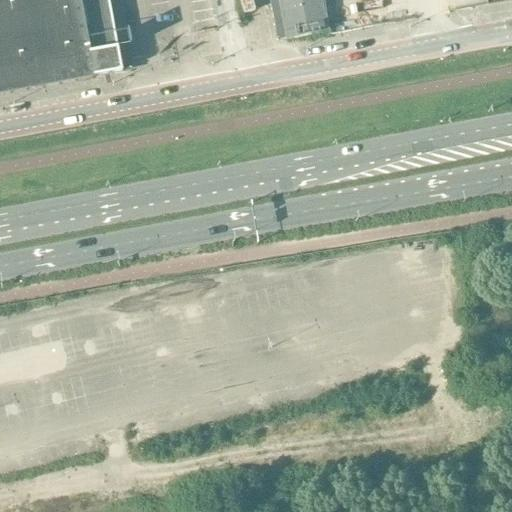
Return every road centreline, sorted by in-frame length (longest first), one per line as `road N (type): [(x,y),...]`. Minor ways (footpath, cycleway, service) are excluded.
road 1 (primary): [(511,124),(0,224)]
road 2 (unclassified): [(0,129),(511,31)]
road 3 (primary): [(0,267),(511,173)]
road 4 (unclassified): [(0,511),(94,507),(471,405)]
